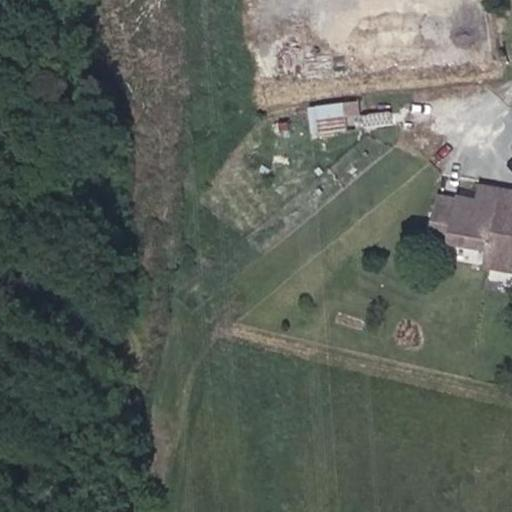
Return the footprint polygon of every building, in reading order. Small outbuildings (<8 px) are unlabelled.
[(347,101),(312,108),(317,134),(352,128),(347,101)] [(377,145),(376,134),(348,136),(349,148),(377,145)] [(476,218),(479,203),(470,201),(466,216),(476,218)] [(511,218),(504,217),(506,206),(479,203),(476,218),(470,245),(477,246),(474,265),(471,284),(511,292),(511,218)] [(470,245),(476,218),(466,216),(448,212),(448,215),(428,211),(420,251),(439,255),(439,258),(474,265),(477,246),(470,245)]
